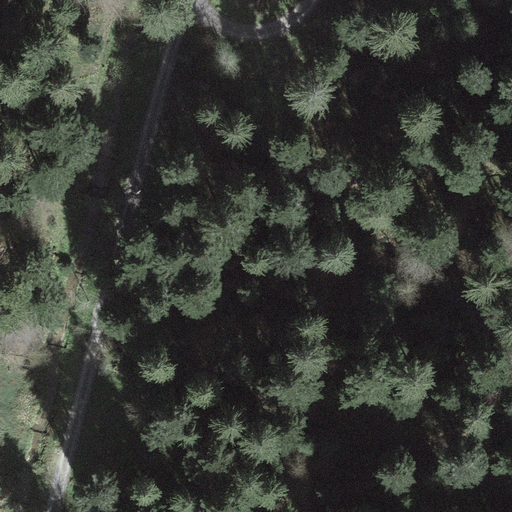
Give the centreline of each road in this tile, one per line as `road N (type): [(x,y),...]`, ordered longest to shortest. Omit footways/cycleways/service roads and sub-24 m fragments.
road 1 (track): [(511,499),(203,369),(170,327),(157,286),(147,150)]
road 2 (track): [(57,511),(190,0)]
road 3 (track): [(187,11),(256,30),(281,26),(311,0)]
